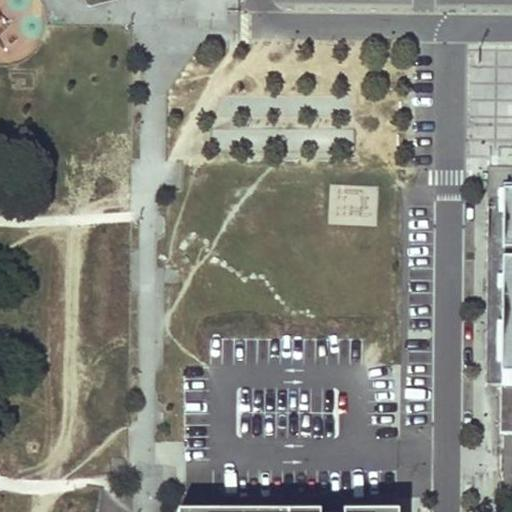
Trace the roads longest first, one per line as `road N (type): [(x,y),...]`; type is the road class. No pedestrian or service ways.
road 1 (residential): [(452,26),(444,511)]
road 2 (residential): [(452,26),(262,24)]
